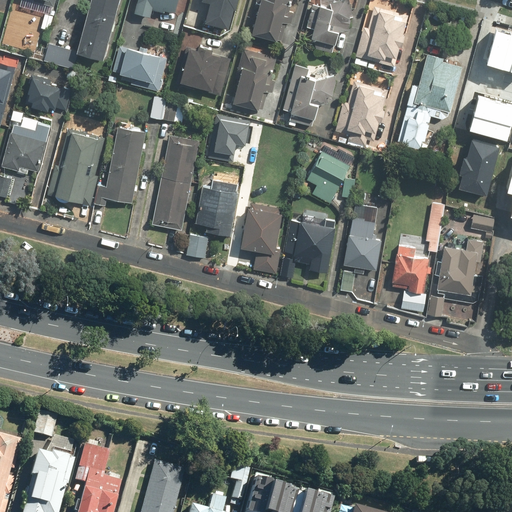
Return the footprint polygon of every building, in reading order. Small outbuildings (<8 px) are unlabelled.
[(86,0),(74,50),(48,44),(43,62),(70,69),(73,56),(101,63),(109,32),(112,33),(116,16),(113,15),(117,0),(86,0)] [(135,0),(132,16),(148,20),(150,10),(173,16),(176,0),(135,0)] [(201,24),(212,27),(210,34),(220,36),(222,30),(226,31),(234,0),(200,0),(200,1),(207,3),(201,24)] [(254,0),(252,7),(256,8),(247,37),(280,46),(285,25),(290,26),(294,11),(289,10),(292,0),(254,0)] [(312,0),(304,28),(310,30),(306,42),(333,50),(338,31),(345,33),(355,0),(353,0),(312,0)] [(393,68),(408,14),(375,6),(368,32),(361,30),(352,63),(373,68),(374,63),(393,68)] [(511,32),(494,28),(486,58),(511,64),(511,32)] [(198,51),(186,47),(175,85),(222,98),(232,60),(210,54),(212,49),(199,45),(198,51)] [(166,58),(124,47),(116,76),(109,75),(108,81),(157,94),(166,58)] [(276,57),(243,49),(229,105),(239,107),(238,113),(250,116),(252,111),(261,113),(266,94),(271,95),(275,80),(271,79),(276,57)] [(416,85),(410,84),(394,145),(419,151),(428,115),(444,119),(459,66),(440,61),(441,58),(424,54),(416,85)] [(0,125),(12,79),(8,78),(10,71),(4,69),(6,65),(0,63),(0,125)] [(330,67),(318,64),(317,67),(306,64),(305,67),(294,64),(282,110),(289,112),(286,125),(294,127),(297,119),(313,123),(318,105),(326,107),(334,77),(328,75),(330,67)] [(333,131),(338,132),(336,141),(364,148),(366,141),(372,142),(377,122),(381,123),(384,109),(381,109),(386,90),(363,84),(364,78),(352,75),(345,102),(341,101),(333,131)] [(39,80),(28,78),(22,103),(30,105),(29,109),(46,113),(47,109),(54,111),(55,107),(66,110),(71,90),(51,84),(53,80),(40,76),(39,80)] [(163,104),(164,98),(152,96),(151,102),(145,101),(143,118),(161,121),(163,104)] [(511,105),(478,96),(470,127),(507,136),(511,117),(511,105)] [(184,107),(163,104),(161,121),(181,124),(184,107)] [(23,114),(10,111),(8,121),(20,124),(23,114)] [(37,172),(50,125),(35,121),(33,129),(11,123),(0,165),(0,168),(26,176),(27,169),(37,172)] [(118,128),(116,127),(105,185),(97,183),(93,205),(103,207),(104,202),(129,206),(131,196),(136,197),(138,186),(133,185),(140,150),(144,150),(146,142),(143,141),(145,131),(131,128),(132,124),(120,122),(118,128)] [(94,176),(103,139),(66,130),(58,160),(51,159),(44,187),(48,187),(46,196),(89,207),(97,177),(94,176)] [(198,139),(168,134),(152,224),(181,230),(198,139)] [(484,196),(499,142),(469,135),(463,157),(460,156),(456,173),(458,173),(455,188),(484,196)] [(327,203),(347,163),(320,150),(304,181),(312,185),(308,193),(327,203)] [(0,175),(0,196),(5,198),(3,203),(26,209),(33,184),(0,175)] [(355,178),(345,176),(340,197),(350,199),(355,178)] [(228,238),(237,185),(211,181),(210,188),(200,186),(193,227),(205,229),(204,233),(228,238)] [(443,202),(428,200),(422,240),(427,240),(426,250),(435,252),(443,202)] [(249,208),(243,207),(236,248),(256,251),(253,270),(275,273),(279,248),(274,247),(280,207),(250,202),(249,208)] [(355,272),(361,273),(361,269),(376,271),(381,240),(373,238),(378,207),(352,203),(337,290),(352,292),(355,272)] [(472,213),(469,228),(485,231),(484,235),(491,237),(495,218),(472,213)] [(336,220),(325,218),(304,214),(303,221),(290,219),(284,252),(291,254),(290,261),(299,263),(298,269),(326,274),(336,220)] [(208,237),(188,234),(185,255),(205,259),(208,237)] [(464,250),(441,246),(439,262),(434,261),(432,276),(435,276),(433,291),(442,293),(441,298),(443,299),(476,303),(480,276),(472,275),(474,263),(478,263),(481,239),(466,237),(464,250)] [(416,247),(395,244),(389,281),(405,284),(404,290),(421,293),(424,274),(428,275),(429,267),(425,266),(426,258),(414,256),(416,247)] [(404,290),(401,290),(398,309),(422,312),(425,293),(421,293),(404,290)] [(37,406),(30,431),(48,436),(55,410),(37,406)] [(0,511),(1,511),(18,435),(0,429),(0,511)] [(53,452),(30,446),(11,511),(56,511),(75,443),(57,438),(53,452)] [(106,448),(80,441),(70,477),(82,480),(73,511),(108,511),(118,477),(99,471),(106,448)] [(152,457),(137,511),(172,511),(185,466),(152,457)] [(231,495),(240,497),(246,468),(230,465),(228,477),(235,478),(231,495)] [(241,511),(326,511),(332,492),(252,471),(241,511)] [(207,506),(190,501),(186,511),(223,511),(220,511),(225,495),(211,491),(207,506)] [(389,511),(346,501),(343,511),(389,511)]
